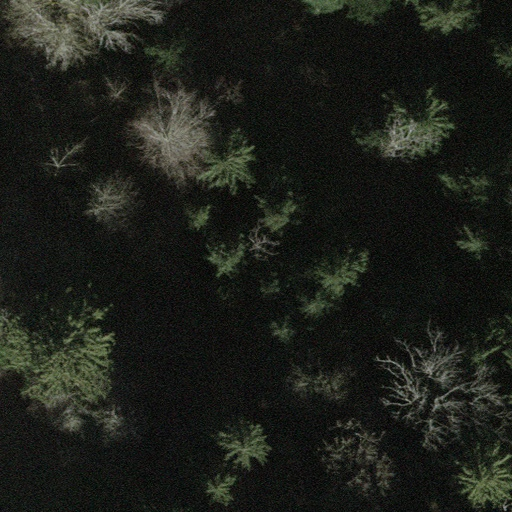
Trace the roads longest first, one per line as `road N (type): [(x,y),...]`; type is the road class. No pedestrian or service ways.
road 1 (track): [(441,511),(147,332)]
road 2 (track): [(0,166),(160,295),(160,314),(147,332)]
road 3 (track): [(147,332),(0,281)]
